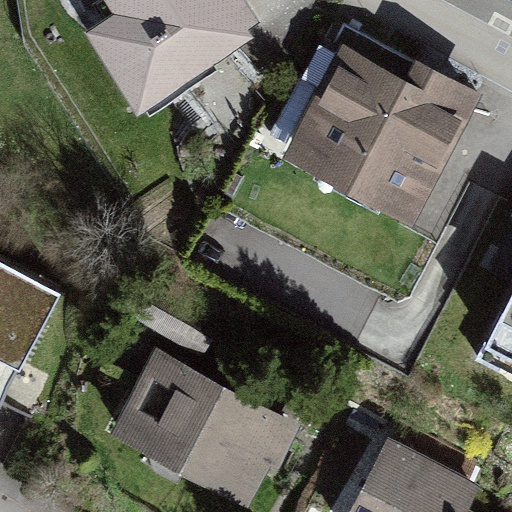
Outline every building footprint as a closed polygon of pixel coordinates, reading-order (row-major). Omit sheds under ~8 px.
[(108,0),(114,9),(87,27),(138,110),(256,36),(250,29),(260,21),(246,0),(108,0)] [(479,89),(344,20),(335,37),(324,31),(272,134),(289,143),(285,151),(414,216),(479,89)] [(65,310),(0,277),(0,421),(7,425),(65,310)] [(511,287),(476,360),(511,378),(511,287)] [(280,511),(317,438),(165,362),(118,455),(231,511),(280,511)] [(511,511),(511,485),(389,424),(344,511),(511,511)]
